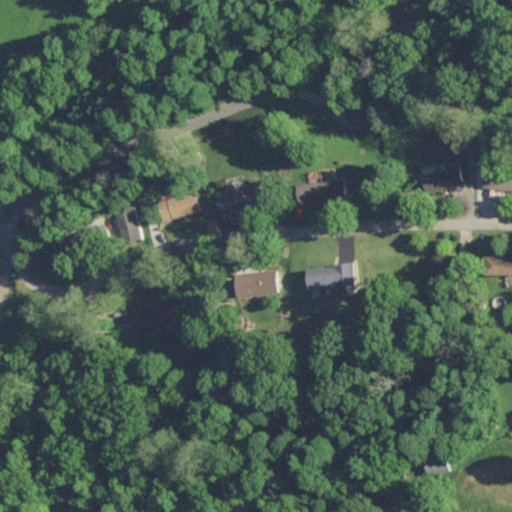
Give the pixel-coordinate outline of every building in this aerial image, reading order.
[(374,105),(351,106),(352,123),(375,122),(374,105)] [(470,154),(466,125),(448,128),(452,157),(470,154)] [(466,186),(462,164),(424,172),(428,193),(466,186)] [(485,183),(511,189),(511,169),(489,164),(485,183)] [(306,181),(308,202),(349,198),(347,177),(306,181)] [(229,180),(230,189),(220,190),(223,212),(264,206),(260,182),(244,184),(243,178),(229,180)] [(166,219),(203,210),(198,189),(161,198),(166,219)] [(119,207),(124,244),(142,241),(137,205),(119,207)] [(511,252),(488,253),(488,273),(511,272),(511,252)] [(435,273),(458,274),(459,254),(436,253),(435,273)] [(312,286),(358,283),(358,262),(311,265),(312,286)] [(277,268),(250,269),(251,292),(278,291),(277,268)] [(134,309),(138,329),(160,324),(162,332),(178,329),(176,320),(183,318),(179,299),(134,309)] [(511,489),(511,460),(511,459),(492,463),(495,474),(470,480),(475,500),(488,498),(489,502),(505,499),(503,492),(511,489)]
